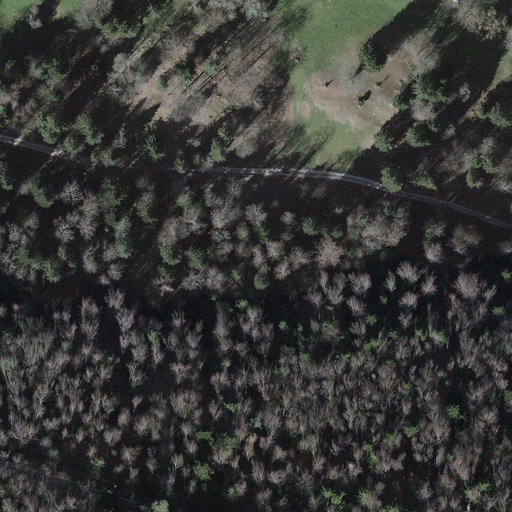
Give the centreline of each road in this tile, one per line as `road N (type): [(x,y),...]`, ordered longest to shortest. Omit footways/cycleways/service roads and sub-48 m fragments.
road 1 (track): [(0,138),(119,165),(373,181),(435,196)]
road 2 (track): [(0,462),(171,511)]
